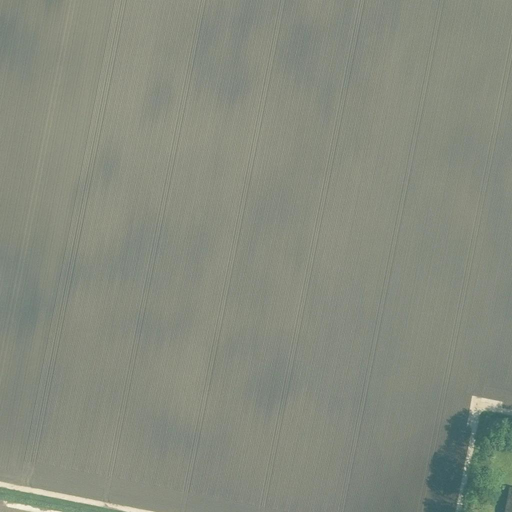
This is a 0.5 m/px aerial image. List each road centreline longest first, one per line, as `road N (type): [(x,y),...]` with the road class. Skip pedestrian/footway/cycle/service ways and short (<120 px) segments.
road 1 (track): [(511,412),(464,403),(445,511)]
road 2 (track): [(129,511),(0,486)]
